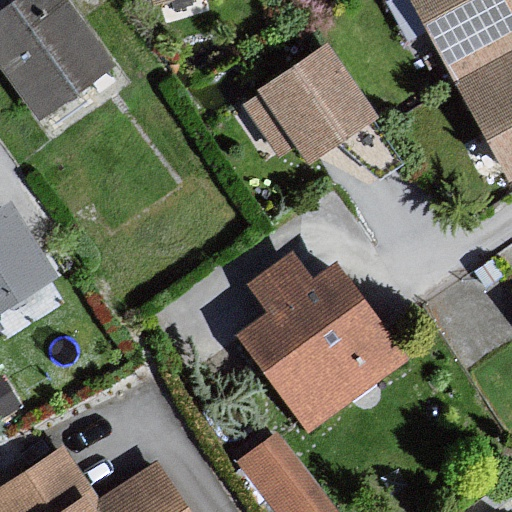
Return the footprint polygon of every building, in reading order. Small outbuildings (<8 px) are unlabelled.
[(62,0),(5,0),(0,4),(0,65),(41,119),(112,65),(62,0)] [(511,175),(511,0),(410,0),(504,180),(511,175)] [(371,116),(324,47),(261,89),(308,158),(371,116)] [(0,327),(7,323),(0,311),(0,310),(62,273),(11,190),(0,196),(0,327)] [(241,340),(311,432),(409,358),(331,256),(306,274),(290,253),(241,290),(265,321),(241,340)] [(336,511),(277,427),(238,454),(279,511),(336,511)] [(172,511),(149,476),(89,511),(60,462),(0,498),(0,511),(172,511)]
